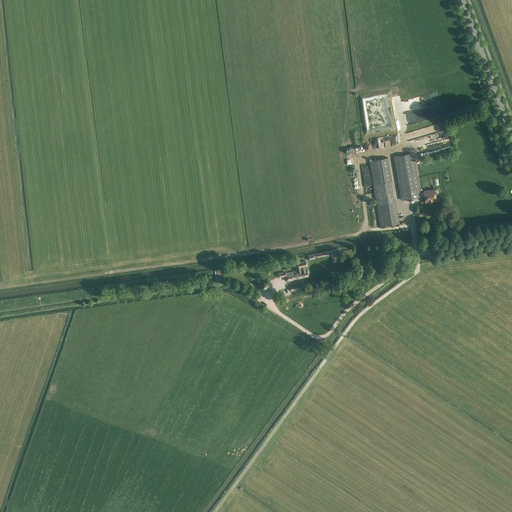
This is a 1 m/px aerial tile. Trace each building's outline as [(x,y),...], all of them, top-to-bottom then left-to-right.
[(420,121),(443,116),(441,104),(412,111),(413,114),(418,113),(420,121)] [(445,122),(407,132),(411,148),(419,146),(419,147),(450,139),(445,122)] [(370,139),(372,150),(386,147),(385,141),(392,139),(391,136),(370,139)] [(393,156),(401,200),(421,197),(421,196),(424,196),(425,202),(436,200),(435,195),(437,195),(439,193),(439,191),(437,189),(434,190),(434,189),(423,191),(424,192),(420,192),(414,153),(393,156)] [(376,205),(380,226),(393,224),(397,223),(399,223),(395,201),(388,157),(369,161),(376,205)] [(340,262),(337,249),(330,251),(333,263),(340,262)] [(287,281),(288,282),(289,282),(303,278),(309,277),(307,269),(305,270),(305,269),(302,269),(303,270),(302,270),(302,267),(308,266),(307,261),(295,263),(297,271),(287,273),(286,272),(277,273),(278,278),(284,277),(285,281),(287,281)] [(260,290),(264,291),(268,290),(270,286),(268,282),(265,280),(260,281),(258,286),(260,290)]
